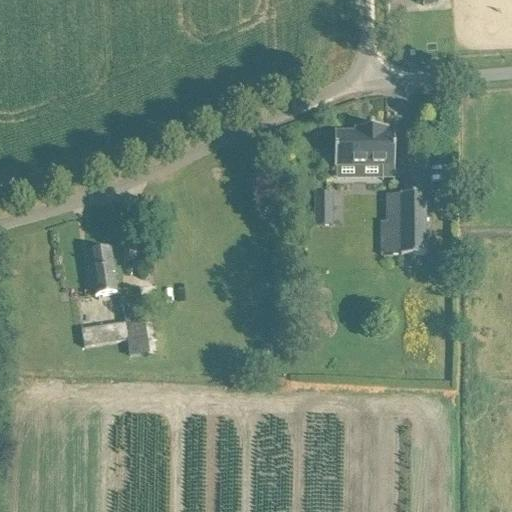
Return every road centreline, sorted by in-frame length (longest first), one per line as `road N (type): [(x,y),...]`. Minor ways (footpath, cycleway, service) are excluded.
road 1 (unclassified): [(0,223),(155,171),(321,94),(368,82)]
road 2 (unclassified): [(368,82),(511,74)]
